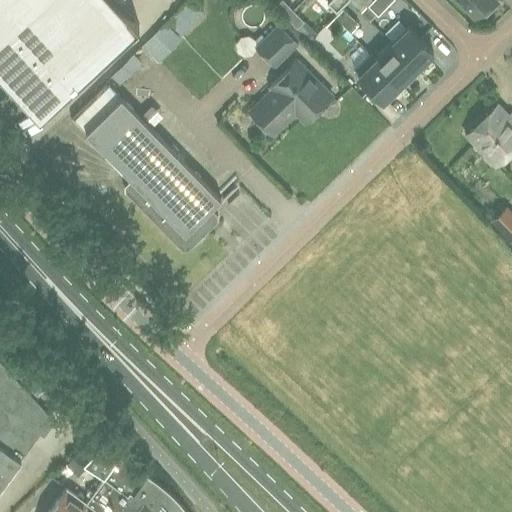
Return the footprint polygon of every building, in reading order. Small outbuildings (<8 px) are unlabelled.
[(116,0),(0,0),(0,51),(50,107),(140,26),(116,0)] [(193,0),(171,22),(187,37),(211,13),(198,0),(193,0)] [(286,17),(293,10),(283,0),(280,0),(275,6),(286,17)] [(462,0),(474,12),(481,5),(485,9),(494,0),(462,0)] [(376,14),(367,6),(361,11),(370,20),(376,14)] [(349,14),(343,8),(335,17),(341,22),(349,14)] [(293,10),(286,17),(297,28),(304,21),(293,10)] [(335,17),(326,25),(327,26),(332,31),(341,22),(335,17)] [(275,65),(298,42),(279,24),(257,47),(275,65)] [(409,26),(392,42),(416,68),(433,51),(409,26)] [(164,28),(123,76),(131,82),(172,35),(164,28)] [(370,53),(400,84),(416,68),(392,42),(376,58),(371,53),(370,53)] [(383,100),(400,84),(370,53),(354,70),(383,100)] [(305,121),(332,95),(297,59),(270,86),(273,88),(250,111),(272,134),(295,111),(305,121)] [(211,207),(221,197),(121,96),(86,131),(132,178),(125,185),(125,191),(182,249),(188,250),(208,229),(218,220),(218,214),(211,207)] [(511,136),(511,118),(497,103),(465,133),(489,158),(511,136)] [(491,220),(503,232),(511,223),(511,212),(506,206),(491,220)] [(306,290),(298,299),(304,304),(312,296),(306,290)] [(319,303),(310,311),(316,317),(325,309),(319,303)] [(325,309),(316,317),(322,323),(331,315),(325,309)] [(287,310),(253,343),(271,362),(305,328),(287,310)] [(336,320),(327,329),(333,334),(342,326),(336,320)] [(342,326),(333,334),(339,340),(347,332),(342,326)] [(305,328),(271,362),(287,379),(322,345),(305,328)] [(352,337),(344,346),(350,352),(358,343),(352,337)] [(358,343),(350,352),(355,358),(364,349),(358,343)] [(322,345),(287,379),(304,396),(338,363),(322,345)] [(369,354),(361,363),(366,369),(375,360),(369,354)] [(375,360),(366,369),(372,375),(381,366),(375,360)] [(0,482),(49,418),(0,363),(0,482)] [(338,363),(304,396),(321,413),(355,380),(338,363)] [(386,372),(377,380),(383,386),(392,378),(386,372)] [(392,378),(383,386),(389,392),(398,384),(392,378)] [(355,380),(321,413),(338,430),(372,397),(355,380)] [(403,389),(395,398),(400,404),(409,395),(403,389)] [(372,397),(338,430),(356,449),(390,415),(372,397)] [(150,476),(145,473),(141,479),(121,453),(103,442),(82,464),(103,476),(85,500),(65,487),(46,511),(186,511),(187,511),(183,507),(179,502),(175,497),(170,492),(166,488),(161,484),(156,480),(150,476)]
